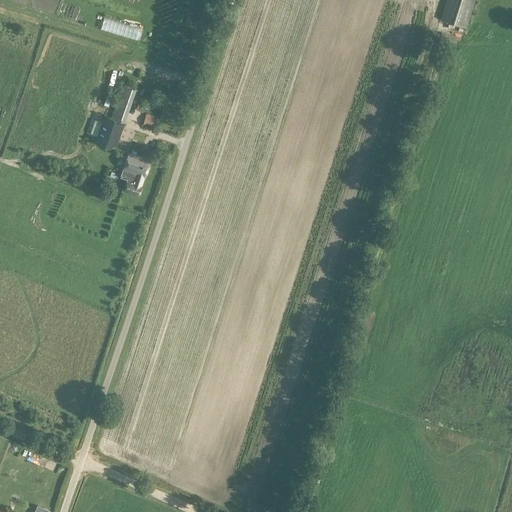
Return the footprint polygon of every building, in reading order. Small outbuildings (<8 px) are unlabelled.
[(445,0),(440,19),(466,28),(475,0),(445,0)] [(114,113),(125,116),(133,86),(122,83),(114,113)] [(152,94),(148,105),(162,109),(165,98),(152,94)] [(146,114),(143,125),(156,129),(159,118),(146,114)] [(124,124),(110,119),(104,117),(95,142),(115,149),(124,124)] [(124,190),(138,195),(141,187),(140,186),(143,177),(144,177),(150,160),(128,153),(120,177),(127,179),(124,190)]
